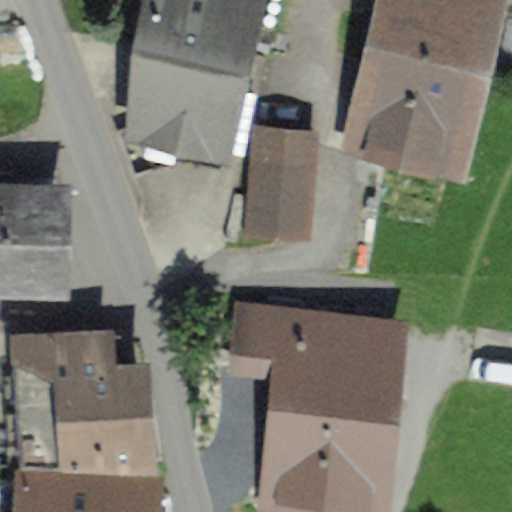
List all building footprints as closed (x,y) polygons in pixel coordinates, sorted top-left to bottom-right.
[(153,0),(127,115),(201,132),(230,0),(153,0)] [(383,0),(353,122),(451,147),(487,0),(383,0)] [(301,123),(257,120),(249,216),(293,220),(301,123)] [(71,195),(0,192),(0,283),(67,286),(71,195)] [(398,328),(249,314),(244,362),(289,366),(278,484),(382,494),(398,328)] [(80,379),(81,480),(168,486),(151,364),(116,358),(115,334),(27,336),(25,358),(80,379)] [(166,511),(168,486),(81,480),(36,477),(33,511),(166,511)]
